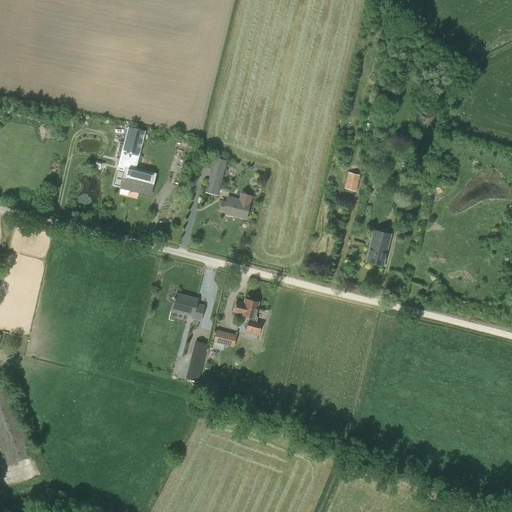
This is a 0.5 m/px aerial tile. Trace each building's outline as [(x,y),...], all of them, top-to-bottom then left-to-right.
[(120,189),(133,192),(150,196),(154,179),(155,174),(135,169),(144,132),(128,128),(118,166),(125,168),(124,172),(120,186),(120,189)] [(227,161),(214,158),(205,193),(218,196),(227,161)] [(360,175),(348,172),(344,188),(356,191),(360,175)] [(245,220),(249,203),(251,196),(240,193),(238,201),(227,198),(226,202),(221,201),(219,211),(223,212),(235,215),(235,217),(245,220)] [(390,235),(373,231),(366,261),(383,266),(390,235)] [(171,311),(192,316),(191,319),(200,321),(204,306),(196,303),(197,299),(188,297),(187,298),(175,295),(171,311)] [(244,304),(236,302),(234,313),(242,315),(249,317),(245,333),(258,336),(261,324),(256,322),(257,318),(254,317),(258,303),(247,300),(245,299),(244,304)] [(216,330),(212,348),(223,350),(224,345),(233,348),(236,335),(216,330)] [(192,362),(202,364),(207,345),(197,342),(192,362)] [(2,376),(0,377),(0,447),(7,466),(33,456),(2,376)]
